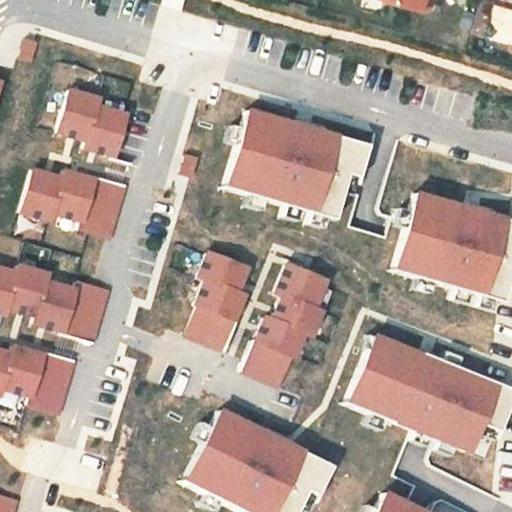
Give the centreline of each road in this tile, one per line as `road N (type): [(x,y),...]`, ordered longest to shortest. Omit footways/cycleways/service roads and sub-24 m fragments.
road 1 (residential): [(186,52),(64,446),(27,511)]
road 2 (residential): [(511,148),(186,52)]
road 3 (residential): [(186,52),(19,5),(0,15)]
